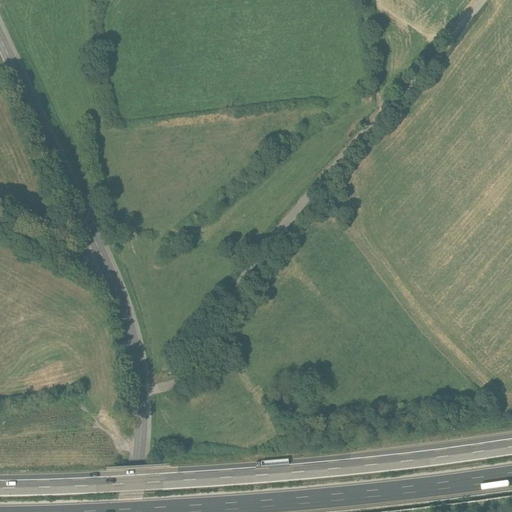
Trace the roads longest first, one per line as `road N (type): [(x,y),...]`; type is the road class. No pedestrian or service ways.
road 1 (track): [(363,99),(347,135),(269,221),(178,230),(146,213),(97,127),(0,5)]
road 2 (track): [(140,392),(186,377),(255,256),(484,0)]
road 3 (motorway): [(511,447),(301,472),(0,489)]
road 4 (motorway): [(94,511),(511,473)]
road 5 (unclassified): [(140,392),(135,333),(118,281),(0,31)]
road 6 (track): [(376,93),(363,99),(344,79),(150,0)]
road 7 (residential): [(126,511),(140,392)]
